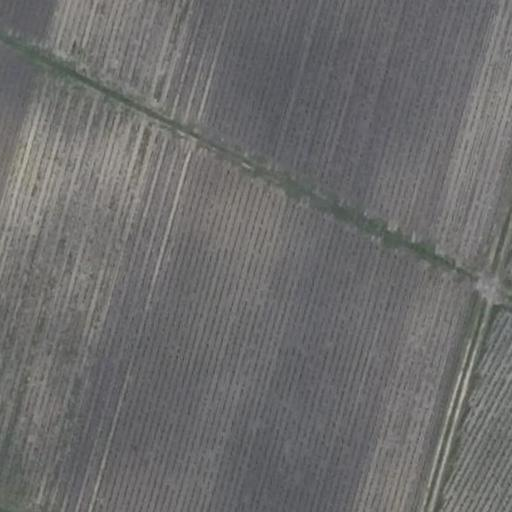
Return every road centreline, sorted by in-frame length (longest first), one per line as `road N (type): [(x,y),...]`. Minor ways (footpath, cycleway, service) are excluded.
road 1 (track): [(511,300),(0,30)]
road 2 (track): [(494,290),(433,511)]
